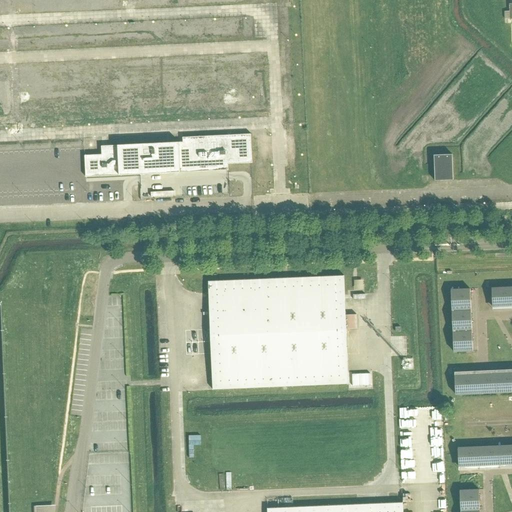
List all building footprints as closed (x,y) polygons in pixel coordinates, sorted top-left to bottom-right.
[(102,155),(85,156),(86,177),(100,176),(99,167),(115,166),(115,176),(229,171),(228,164),(252,163),(251,134),(183,138),(183,142),(102,145),(102,155)] [(453,155),(434,155),(435,181),(454,181),(453,155)] [(209,282),(213,390),(348,384),(346,330),(357,329),(357,314),(346,315),(344,276),(209,282)] [(511,287),(492,288),(493,307),(498,307),(498,308),(505,308),(505,307),(511,306),(511,287)] [(473,326),(473,320),(472,320),(471,306),(472,306),(472,299),(471,299),(470,289),(451,290),(454,352),(473,352),(473,347),(474,347),(474,340),(473,340),(472,326),(473,326)] [(511,373),(508,374),(508,373),(501,373),(501,374),(488,375),(488,374),(481,374),(481,375),(467,376),(467,375),(461,375),(461,376),(456,376),(456,395),(511,392),(511,373)] [(190,435),(191,456),(194,456),(194,445),(202,444),(201,434),(190,435)] [(511,445),(458,448),(459,467),(464,467),(464,468),(471,468),(471,467),(484,466),(484,467),(491,467),(491,466),(505,465),(505,466),(511,466),(511,465),(511,445)] [(480,511),(480,502),(481,502),(481,495),(480,495),(480,490),(461,491),(461,511),(480,511)] [(403,511),(403,503),(268,508),(267,511),(403,511)]
